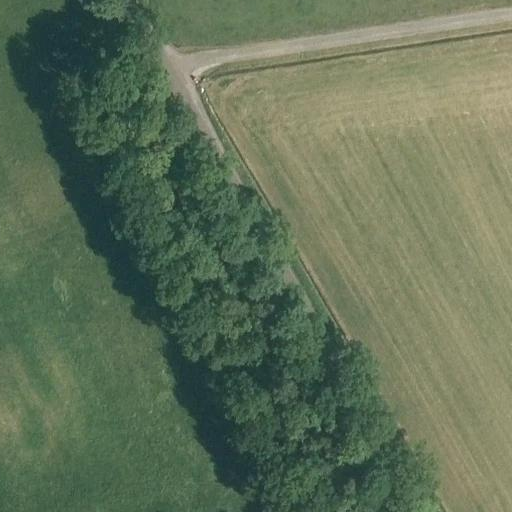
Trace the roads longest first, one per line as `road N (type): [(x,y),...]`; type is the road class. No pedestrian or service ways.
road 1 (unclassified): [(423,511),(165,67)]
road 2 (unclassified): [(165,67),(511,15)]
